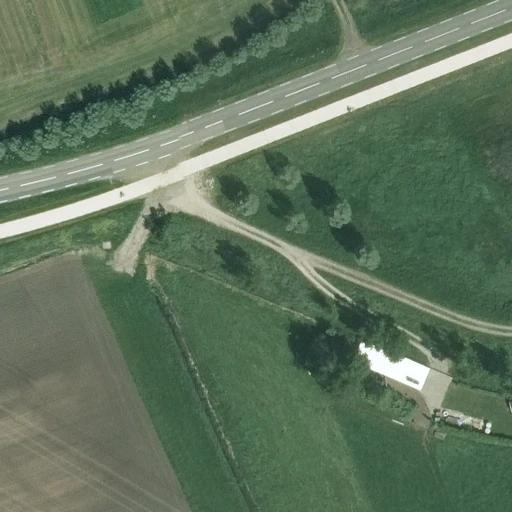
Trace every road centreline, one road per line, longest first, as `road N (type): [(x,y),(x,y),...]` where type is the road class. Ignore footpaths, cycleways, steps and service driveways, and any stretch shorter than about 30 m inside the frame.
road 1 (secondary): [(0,188),(139,151),(511,6)]
road 2 (track): [(156,178),(197,210),(461,319),(511,330)]
road 3 (track): [(296,251),(320,283),(435,353),(442,386)]
